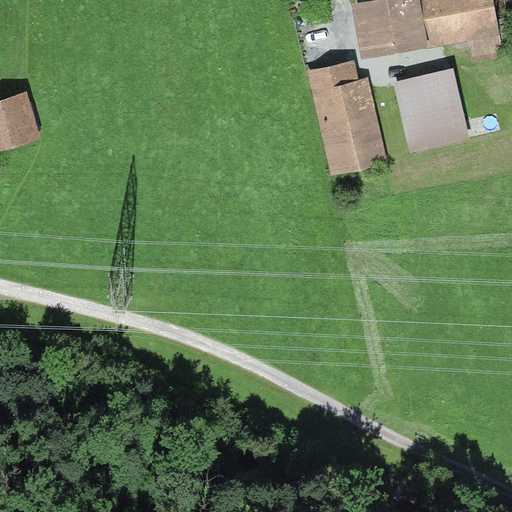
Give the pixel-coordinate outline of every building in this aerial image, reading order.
[(496,24),(493,25),(488,0),(395,0),(360,6),(367,47),(468,29),(473,59),(501,54),(496,24)] [(312,74),(334,167),(382,155),(364,80),(351,84),(346,66),(312,74)] [(399,87),(405,116),(458,104),(451,75),(399,87)] [(0,122),(29,114),(24,97),(0,102),(0,122)] [(0,141),(34,132),(29,114),(0,122),(0,141)]
